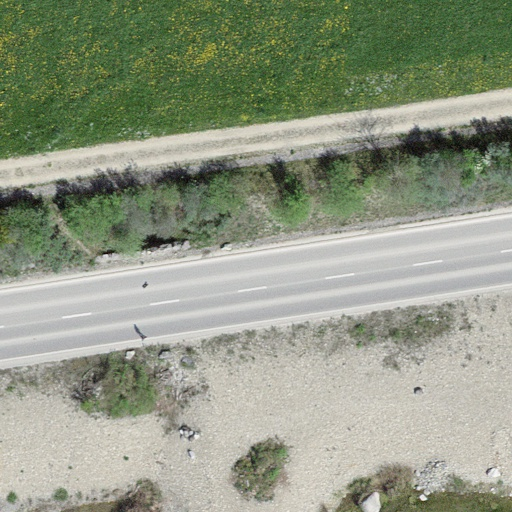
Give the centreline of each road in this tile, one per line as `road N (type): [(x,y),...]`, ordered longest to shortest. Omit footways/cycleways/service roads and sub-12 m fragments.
road 1 (track): [(0,183),(511,101)]
road 2 (unclassified): [(0,325),(511,247)]
